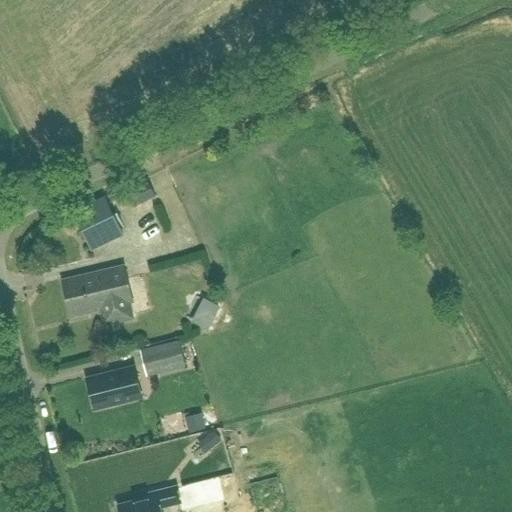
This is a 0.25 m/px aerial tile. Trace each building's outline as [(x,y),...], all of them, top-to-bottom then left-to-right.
[(133,208),(155,197),(145,178),(124,188),(133,208)] [(121,235),(113,217),(103,198),(74,213),(92,249),(121,235)] [(123,267),(63,282),(71,316),(101,309),(104,324),(132,318),(128,303),(132,302),(123,267)] [(207,361),(225,358),(222,339),(204,342),(207,361)] [(178,342),(140,351),(146,375),(183,366),(178,342)] [(86,379),(94,410),(142,398),(134,367),(86,379)] [(162,511),(162,509),(182,504),(178,488),(146,495),(147,499),(119,506),(120,511),(162,511)]
